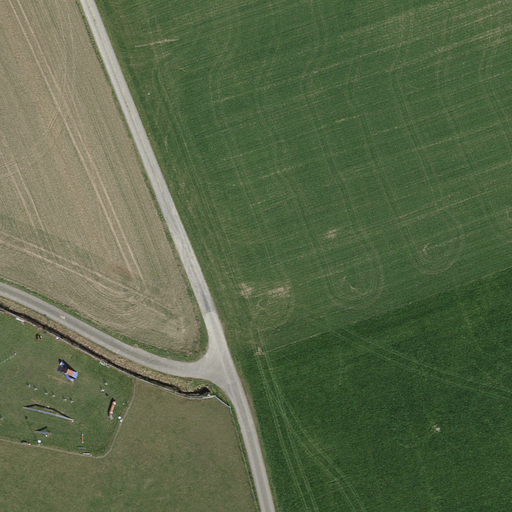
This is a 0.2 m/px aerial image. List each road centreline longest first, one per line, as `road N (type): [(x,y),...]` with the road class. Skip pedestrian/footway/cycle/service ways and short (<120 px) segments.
road 1 (track): [(89,0),(206,298)]
road 2 (track): [(0,284),(146,356),(198,369),(228,360)]
road 3 (unclassified): [(206,298),(240,390),(270,511)]
